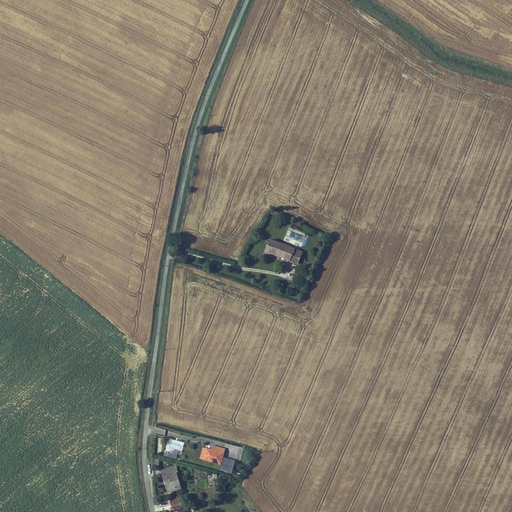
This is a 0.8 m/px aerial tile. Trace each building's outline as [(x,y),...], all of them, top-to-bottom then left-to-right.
[(286,259),(291,247),(266,237),(261,249),(286,259)] [(302,251),(291,247),(286,259),(297,264),(302,251)] [(182,452),(184,442),(168,438),(164,456),(176,459),(178,451),(182,452)] [(229,444),(226,456),(240,459),(243,448),(229,444)] [(205,451),(223,456),(225,448),(213,445),(212,450),(206,449),(205,451)] [(223,458),(223,456),(205,451),(203,460),(221,465),(220,469),(230,471),(232,461),(223,458)] [(178,488),(174,471),(176,470),(174,465),(163,468),(165,473),(161,474),(166,491),(178,488)] [(171,506),(183,504),(181,495),(169,498),(171,506)]
